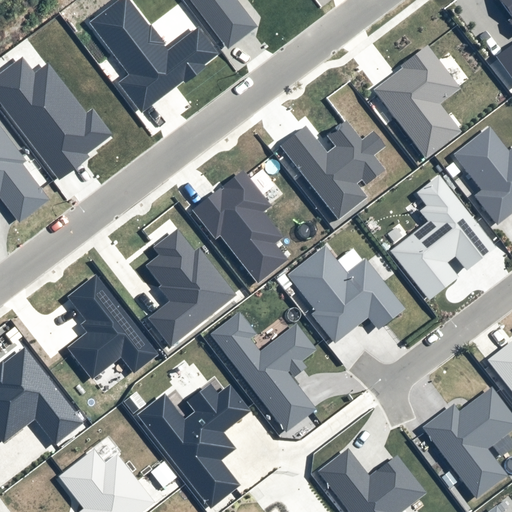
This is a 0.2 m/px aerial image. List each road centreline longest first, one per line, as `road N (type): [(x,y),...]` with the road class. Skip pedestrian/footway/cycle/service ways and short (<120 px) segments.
road 1 (residential): [(373,0),(0,286)]
road 2 (residential): [(511,290),(385,388)]
